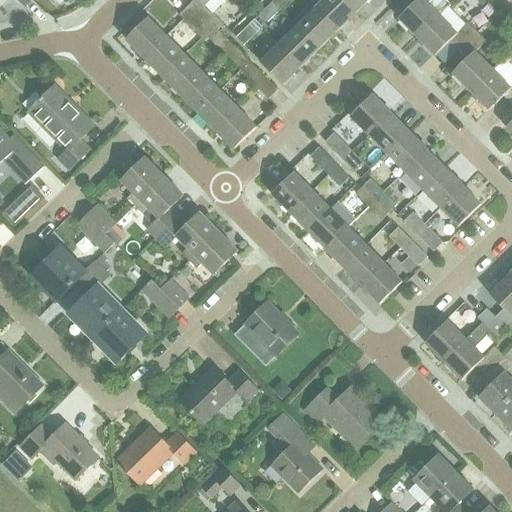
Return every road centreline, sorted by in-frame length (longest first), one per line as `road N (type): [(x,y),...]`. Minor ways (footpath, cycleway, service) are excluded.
road 1 (residential): [(511,196),(367,53),(223,195)]
road 2 (residential): [(276,251),(113,407),(0,289)]
road 3 (residential): [(0,260),(149,117)]
road 4 (residential): [(380,352),(511,218)]
road 5 (residential): [(380,352),(276,251)]
road 6 (residential): [(335,511),(436,410)]
